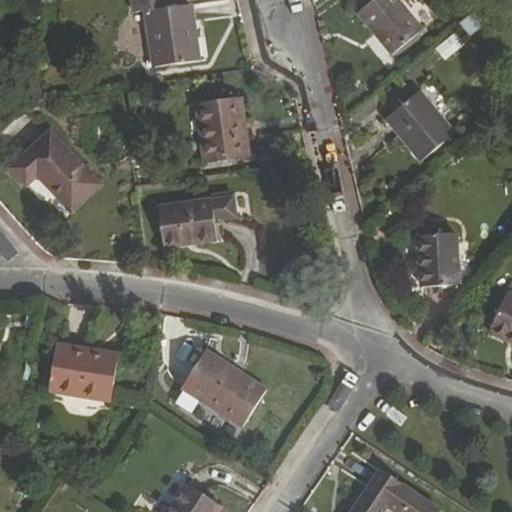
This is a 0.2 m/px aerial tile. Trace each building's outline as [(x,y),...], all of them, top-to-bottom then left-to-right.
[(419,31),(392,0),(371,0),(353,16),(389,57),(419,31)] [(201,67),(191,9),(145,19),(156,75),(180,72),(201,67)] [(434,51),(443,63),(461,49),(452,37),(434,51)] [(452,134),(419,92),(390,114),(396,121),(396,124),(424,157),(452,134)] [(243,103),(200,110),(207,161),(253,154),(243,103)] [(82,220),(114,191),(64,134),(21,170),(37,189),(49,181),(82,220)] [(239,218),(235,193),(160,208),(168,251),(222,240),(217,220),(239,218)] [(429,287),(462,286),(462,238),(429,238),(429,287)] [(511,299),(510,299),(493,332),(511,340),(511,299)] [(118,403),(125,361),(61,350),(53,392),(118,403)] [(268,397),(210,359),(186,394),(246,433),(268,397)] [(448,511),(394,476),(367,511),(448,511)] [(220,511),(224,507),(190,485),(171,511),(220,511)]
